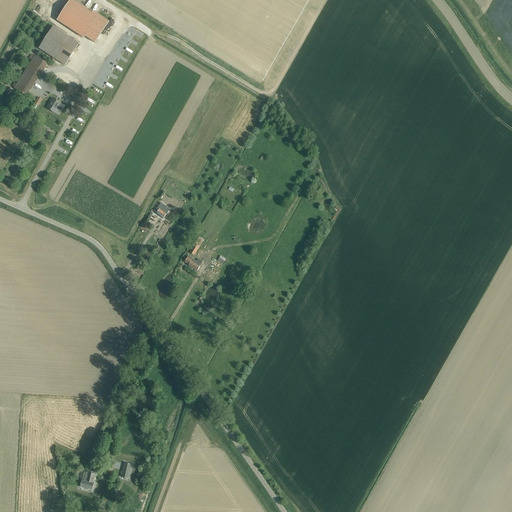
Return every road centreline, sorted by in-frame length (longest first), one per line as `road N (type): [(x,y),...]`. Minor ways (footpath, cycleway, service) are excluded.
road 1 (tertiary): [(283,511),(103,250),(0,199)]
road 2 (track): [(100,511),(118,415),(160,333)]
